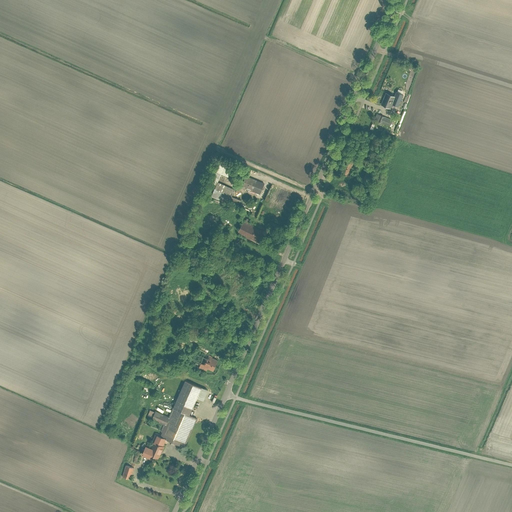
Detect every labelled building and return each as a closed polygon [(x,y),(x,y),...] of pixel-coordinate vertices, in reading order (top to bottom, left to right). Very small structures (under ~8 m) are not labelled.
[(401,98),(387,92),(382,103),(391,106),(393,102),(399,104),(401,98)] [(382,112),(379,120),(391,125),(393,120),(389,118),(391,115),(382,112)] [(347,157),(341,172),(350,176),(356,161),(347,157)] [(229,176),(233,164),(221,160),(217,172),(229,176)] [(370,166),(364,180),(368,182),(374,168),(370,166)] [(260,194),(265,183),(246,175),(244,180),(247,181),(245,185),(252,189),(251,191),(260,194)] [(220,200),(225,187),(216,183),(211,196),(220,200)] [(259,243),(264,230),(244,222),(239,235),(259,243)] [(234,248),(236,243),(228,240),(226,245),(234,248)] [(181,340),(174,352),(180,355),(186,344),(181,340)] [(196,350),(190,362),(206,370),(208,366),(216,369),(218,364),(210,361),(212,357),(196,350)] [(204,387),(189,380),(173,416),(158,409),(154,419),(169,426),(164,436),(186,445),(199,415),(193,413),(204,387)] [(160,457),(165,446),(155,441),(150,452),(160,457)] [(128,465),(122,476),(131,480),(136,469),(128,465)]
